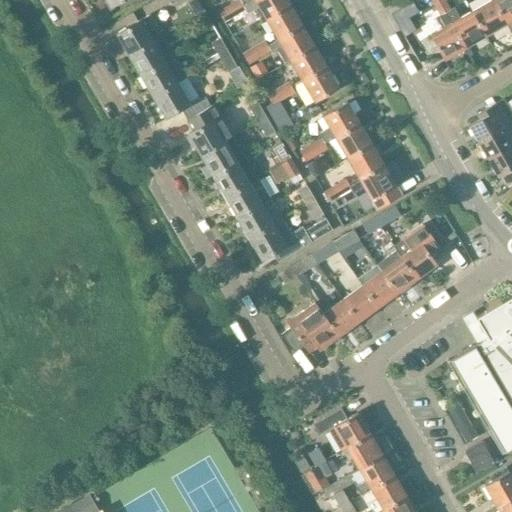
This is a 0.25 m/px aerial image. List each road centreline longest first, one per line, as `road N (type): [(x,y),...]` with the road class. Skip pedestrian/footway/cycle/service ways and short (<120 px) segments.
road 1 (residential): [(300,390),(277,374),(59,0)]
road 2 (residential): [(371,369),(511,254)]
road 3 (residential): [(451,511),(371,369)]
road 4 (tertiary): [(511,245),(484,220),(426,117)]
road 5 (tertiary): [(426,117),(359,0)]
